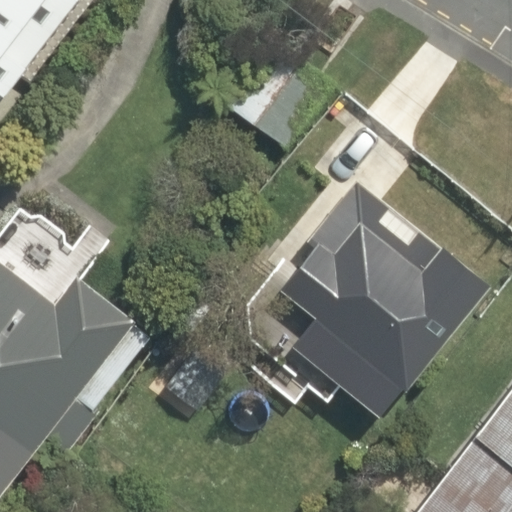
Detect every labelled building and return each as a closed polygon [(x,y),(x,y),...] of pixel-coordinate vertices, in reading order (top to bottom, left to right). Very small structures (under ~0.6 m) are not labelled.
[(0,0),(0,91),(68,0),(0,0)] [(325,84),(259,36),(210,105),(276,152),(325,84)] [(303,317),(284,340),(375,416),(478,293),(343,180),(259,280),(303,317)] [(146,332),(128,318),(61,266),(33,302),(0,276),(0,481),(35,437),(53,451),(146,332)] [(511,511),(511,357),(404,511),(511,511)]
